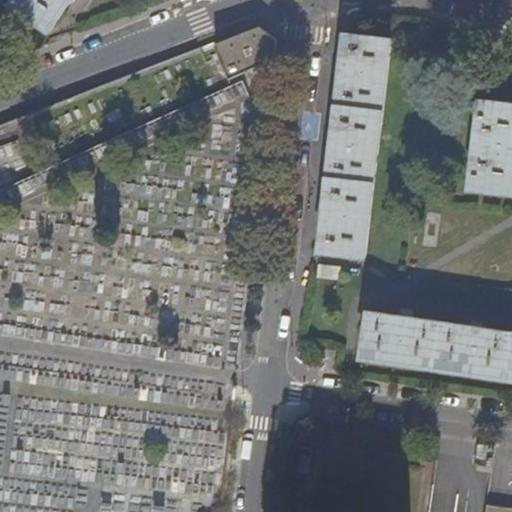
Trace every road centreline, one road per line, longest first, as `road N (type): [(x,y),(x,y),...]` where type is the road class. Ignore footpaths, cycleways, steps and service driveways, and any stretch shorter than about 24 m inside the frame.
road 1 (residential): [(267,392),(306,0)]
road 2 (residential): [(0,100),(254,0)]
road 3 (residential): [(267,392),(511,428)]
road 4 (residential): [(252,511),(267,392)]
